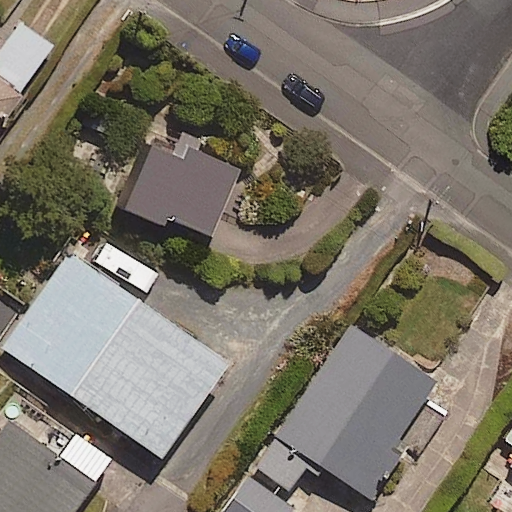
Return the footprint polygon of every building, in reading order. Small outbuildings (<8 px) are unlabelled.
[(0,48),(4,43),(0,40),(0,144),(26,109),(0,90),(0,48)] [(229,157),(134,126),(109,202),(204,233),(229,157)] [(218,355),(62,247),(0,336),(0,343),(152,449),(218,355)] [(427,373),(343,320),(251,466),(284,486),(304,455),(365,494),(400,439),(389,432),(427,373)] [(54,511),(95,453),(13,396),(0,414),(0,511),(54,511)] [(511,428),(503,443),(511,448),(511,457),(508,464),(511,465),(511,428)] [(284,511),(289,505),(245,474),(219,511),(284,511)] [(200,511),(201,511),(157,481),(136,511),(200,511)]
